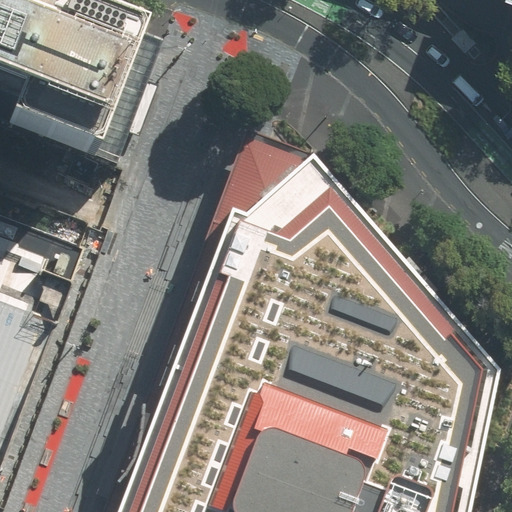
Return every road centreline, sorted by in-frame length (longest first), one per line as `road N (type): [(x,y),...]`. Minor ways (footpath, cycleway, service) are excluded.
road 1 (residential): [(41,511),(202,53)]
road 2 (secondary): [(339,0),(400,38),(511,150)]
